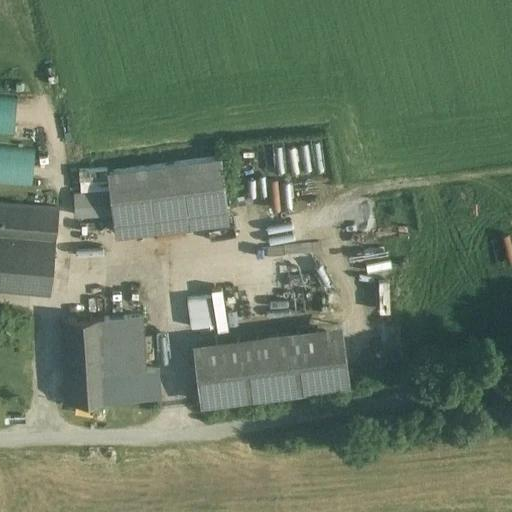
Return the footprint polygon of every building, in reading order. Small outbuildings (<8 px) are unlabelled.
[(0,98),(0,129),(17,131),(20,100),(0,98)] [(0,178),(36,181),(38,145),(0,141),(0,178)] [(219,156),(108,170),(114,218),(225,204),(219,156)] [(109,190),(73,192),(74,215),(110,212),(109,190)] [(58,207),(0,201),(0,287),(50,292),(58,207)] [(225,204),(114,218),(116,234),(227,221),(225,204)] [(190,294),(191,324),(217,322),(216,293),(190,294)] [(141,314),(103,317),(107,375),(145,373),(141,314)] [(103,317),(61,319),(66,402),(109,399),(108,378),(107,375),(103,317)] [(337,324),(195,342),(203,401),(345,383),(337,324)] [(145,373),(107,375),(108,378),(109,399),(158,397),(157,372),(145,373)]
